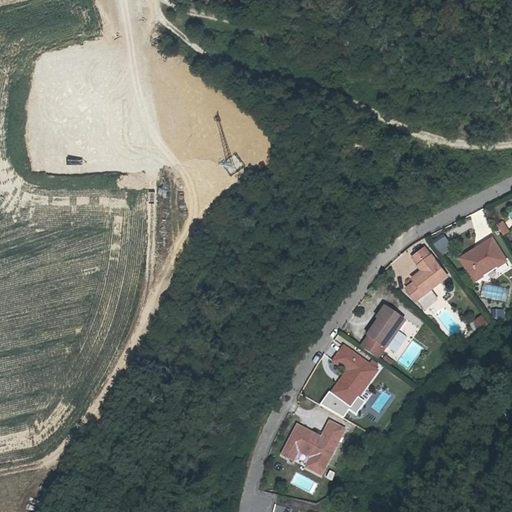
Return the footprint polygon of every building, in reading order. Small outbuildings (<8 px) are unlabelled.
[(504,221),(498,224),(504,234),(509,231),(504,221)] [(433,243),(442,255),(453,247),(444,235),(433,243)] [(507,263),(493,239),(460,259),(474,282),(484,276),(481,272),(494,264),(497,268),(507,263)] [(429,249),(417,259),(422,266),(426,272),(428,275),(418,283),(410,290),(420,303),(452,279),(435,258),(436,257),(429,249)] [(494,264),(481,272),(484,276),(484,277),(497,269),(497,268),(494,264)] [(428,275),(426,272),(415,280),(418,283),(428,275)] [(447,309),(436,319),(452,336),(463,326),(447,309)] [(492,318),(503,318),(503,309),(492,309),(492,318)] [(393,314),(388,310),(380,322),(381,323),(384,325),(393,314)] [(408,325),(393,314),(384,325),(381,323),(369,339),(371,339),(363,350),(380,362),(387,352),(388,352),(408,325)] [(481,314),(471,322),(479,331),(488,324),(481,314)] [(343,386),(341,384),(333,395),(341,401),(343,398),(347,398),(351,401),(359,401),(380,373),(346,348),(336,362),(350,372),(344,380),(346,382),(343,386)] [(343,398),(341,401),(352,410),(359,401),(351,401),(347,398),(343,398)] [(299,428),(283,456),(294,462),(299,453),(312,460),(307,469),(321,477),(345,433),(331,425),(322,441),(316,438),(316,439),(306,434),(307,432),(299,428)] [(299,453),(294,462),(307,469),(312,460),(299,453)]
